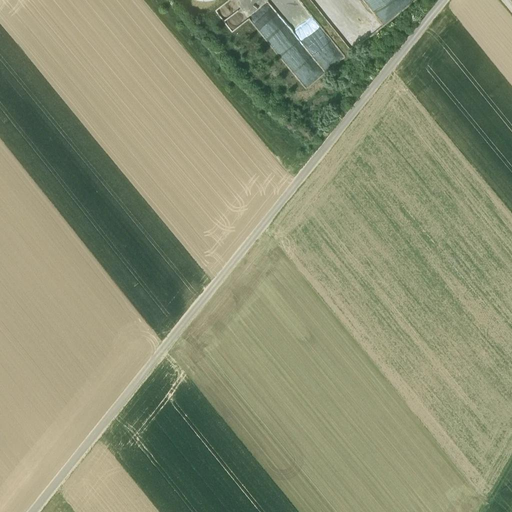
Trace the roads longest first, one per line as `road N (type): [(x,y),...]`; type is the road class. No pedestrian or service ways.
road 1 (track): [(32,511),(441,0)]
road 2 (track): [(445,0),(40,511)]
